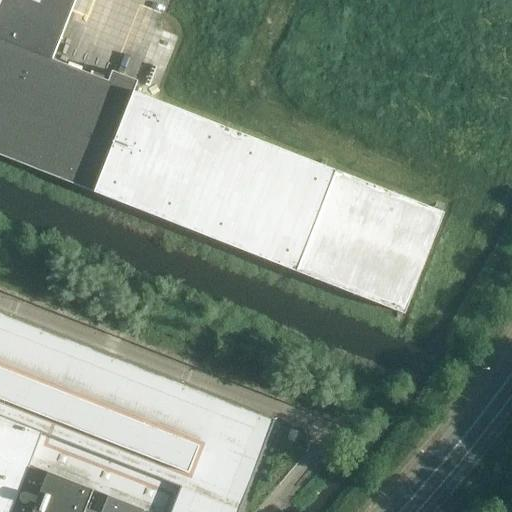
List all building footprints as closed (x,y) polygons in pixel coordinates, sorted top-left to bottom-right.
[(0,0),(0,39),(50,60),(73,0),(0,0)] [(0,156),(91,193),(130,92),(134,82),(109,72),(105,82),(50,60),(0,39),(0,156)] [(91,193),(296,274),(335,173),(130,92),(91,193)] [(444,216),(335,173),(296,274),(404,316),(444,216)] [(238,511),(274,421),(0,313),(0,511),(238,511)]
